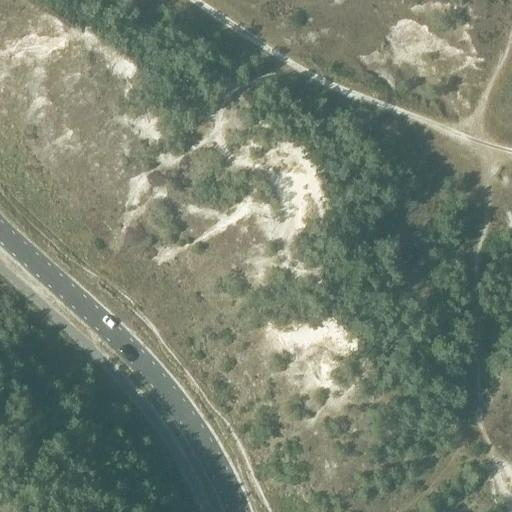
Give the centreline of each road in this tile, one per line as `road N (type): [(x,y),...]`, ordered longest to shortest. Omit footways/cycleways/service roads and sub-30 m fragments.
road 1 (unknown): [(268,511),(235,439),(151,330),(0,196)]
road 2 (tertiary): [(235,511),(193,428),(156,381),(0,232)]
